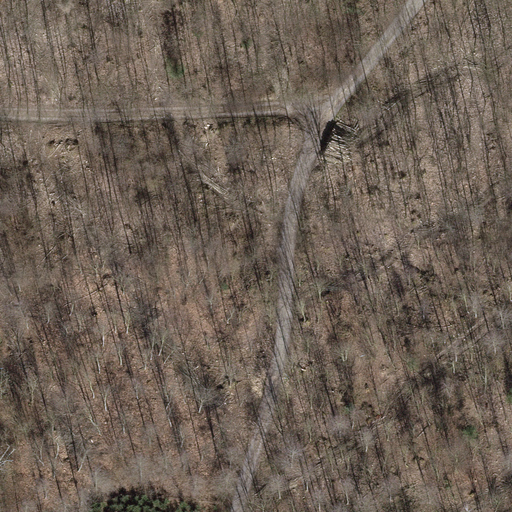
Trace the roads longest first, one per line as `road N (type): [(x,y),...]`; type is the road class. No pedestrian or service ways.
road 1 (track): [(234,511),(274,398),(297,172),(336,96),(414,0)]
road 2 (track): [(336,96),(281,110),(0,109)]
